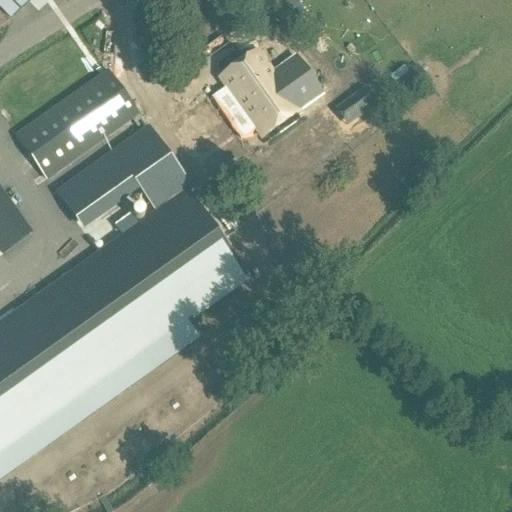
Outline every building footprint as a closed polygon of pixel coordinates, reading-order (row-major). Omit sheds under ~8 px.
[(143,26),(129,35),(157,74),(170,65),(143,26)] [(257,54),(220,81),(227,91),(254,130),(261,140),(295,115),(299,113),(298,112),(321,95),(296,60),(273,76),(257,54)] [(417,67),(392,88),(405,104),(430,83),(417,67)] [(100,78),(15,138),(47,182),(139,116),(107,72),(104,75),(100,70),(96,73),(100,78)] [(346,127),(377,105),(366,90),(336,112),(346,127)] [(254,130),(227,91),(213,101),(240,140),(254,130)] [(199,133),(211,125),(197,104),(185,112),(199,133)] [(148,129),(55,195),(76,224),(132,183),(139,193),(155,215),(187,193),(191,190),(148,129)] [(0,481),(203,336),(190,319),(228,291),(247,278),(219,238),(187,193),(155,215),(138,227),(122,238),(0,325),(0,481)] [(138,227),(131,217),(115,228),(122,238),(138,227)] [(16,246),(0,222),(0,251),(2,255),(16,246)]
